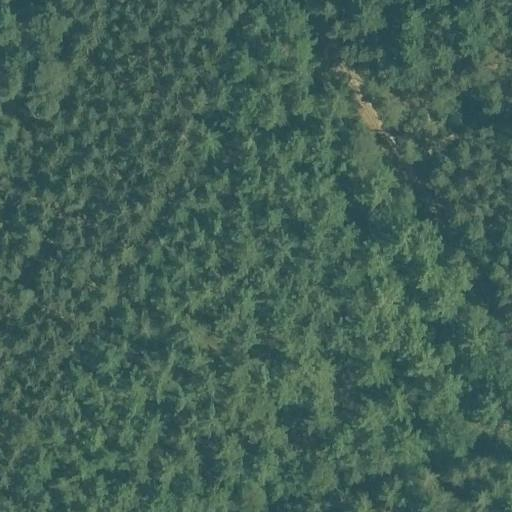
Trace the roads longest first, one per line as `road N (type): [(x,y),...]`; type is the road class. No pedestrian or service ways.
road 1 (track): [(241,0),(198,110),(0,498)]
road 2 (track): [(303,0),(511,343)]
